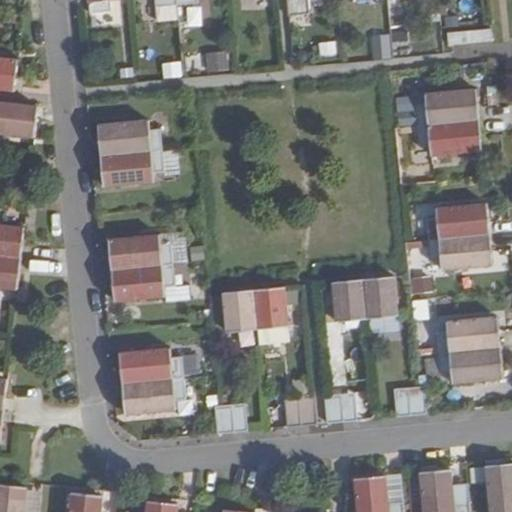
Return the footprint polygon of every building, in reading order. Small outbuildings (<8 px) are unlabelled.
[(122,0),(91,0),(93,16),(115,14),(114,4),(123,3),(122,0)] [(178,8),(177,0),(145,0),(146,1),(154,0),(155,0),(157,10),(160,10),(178,8)] [(288,0),(290,20),(313,17),(311,0),(288,0)] [(158,24),(179,23),(178,8),(160,10),(157,10),(158,24)] [(449,47),(491,44),(490,31),(448,34),(449,47)] [(389,35),(370,36),(371,61),(390,60),(389,35)] [(228,51),(207,50),(206,68),(227,69),(228,51)] [(0,91),(16,94),(19,63),(0,60),(0,91)] [(161,62),(163,77),(181,75),(179,60),(161,62)] [(420,128),(481,123),(478,93),(427,97),(428,107),(418,108),(420,128)] [(0,137),(36,142),(40,109),(0,104),(0,137)] [(101,129),(104,158),(164,153),(162,132),(152,133),(151,123),(101,129)] [(483,154),(481,123),(420,128),(422,150),(432,149),(433,158),(483,154)] [(164,153),(104,158),(107,190),(158,185),(157,176),(166,175),(164,156),(164,153)] [(164,156),(166,175),(179,173),(177,155),(164,156)] [(402,187),(421,186),(420,174),(401,176),(402,187)] [(430,244),(491,238),(488,207),(438,212),(438,221),(428,222),(430,244)] [(0,258),(21,261),(25,230),(0,227),(0,258)] [(112,243),(115,273),(175,267),(173,246),(163,247),(163,238),(112,243)] [(494,269),(491,238),(430,244),(432,264),(442,263),(443,274),(494,269)] [(0,292),(18,294),(21,261),(0,258),(0,292)] [(175,267),(115,273),(117,305),(168,300),(168,305),(190,303),(189,288),(177,289),(176,270),(175,267)] [(177,289),(189,288),(187,269),(176,270),(177,289)] [(430,274),(411,276),(413,293),(432,291),(430,274)] [(365,282),(369,322),(400,319),(396,279),(365,282)] [(365,282),(335,285),(339,325),(369,322),(365,282)] [(255,292),(259,332),(291,330),(287,289),(255,292)] [(229,335),(259,332),(255,292),(226,295),(229,335)] [(441,357),(502,351),(499,320),(449,325),(449,334),(439,335),(441,357)] [(122,356),(125,386),(186,380),(184,359),(174,360),(173,351),(122,356)] [(505,381),(502,351),(441,357),(442,378),(453,377),(454,386),(505,381)] [(0,411),(4,412),(8,381),(0,380),(0,411)] [(186,380),(125,386),(128,417),(179,413),(179,403),(188,403),(186,380)] [(412,419),(427,418),(424,389),(421,389),(409,390),(412,419)] [(397,420),(412,419),(409,390),(395,392),(397,420)] [(341,397),(344,424),(357,423),(355,396),(341,397)] [(325,398),(328,426),(344,424),(341,397),(325,398)] [(286,402),(289,430),(301,429),(318,427),(315,399),(299,401),(286,402)] [(232,407),(235,434),(248,433),(245,406),(232,407)] [(216,408),(218,436),(235,434),(232,407),(220,408),(216,408)] [(511,511),(511,467),(486,470),(489,511),(511,511)] [(454,509),(452,489),(451,474),(421,476),(423,511),(471,511),(471,507),(454,509)] [(404,511),(404,493),(402,478),(386,479),(387,495),(388,511),(404,511)] [(388,511),(387,495),(386,479),(356,482),(358,511),(388,511)] [(471,507),(469,487),(452,489),(454,509),(471,507)] [(29,511),(32,491),(2,488),(0,502),(0,511),(29,511)] [(40,511),(43,493),(32,491),(29,511),(40,511)] [(107,511),(108,500),(78,496),(76,511),(107,511)]
